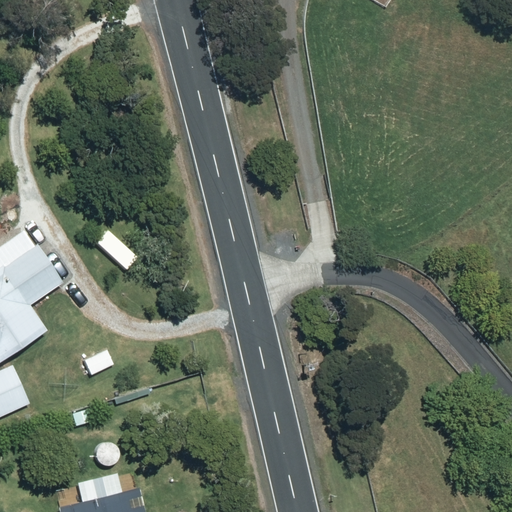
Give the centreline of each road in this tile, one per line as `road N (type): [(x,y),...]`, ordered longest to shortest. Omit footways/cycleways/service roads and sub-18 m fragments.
road 1 (tertiary): [(298,511),(176,0)]
road 2 (unknown): [(250,307),(344,277),(385,278),(477,311),(511,334)]
